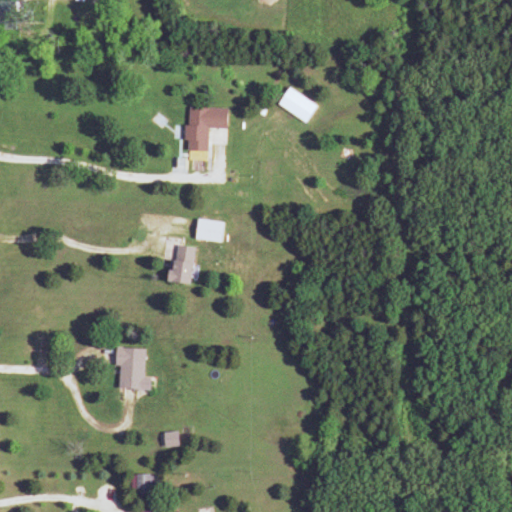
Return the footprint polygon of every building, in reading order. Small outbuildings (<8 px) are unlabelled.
[(12,2),(0,1),(0,30),(12,30),(12,2)] [(273,105),(302,124),(313,107),(284,88),(273,105)] [(223,129),(223,108),(182,108),(182,151),(204,151),(204,129),(223,129)] [(217,241),(217,222),(192,222),(192,241),(217,241)] [(185,284),(190,248),(174,246),(172,261),(165,260),(162,281),(185,284)] [(140,349),(113,348),(112,389),(139,389),(140,349)] [(132,491),(150,491),(150,474),(132,474),(132,491)]
